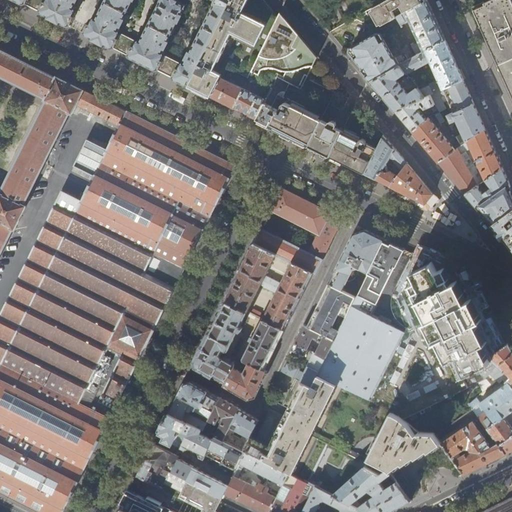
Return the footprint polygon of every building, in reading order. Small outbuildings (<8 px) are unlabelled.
[(42,12),(71,27),(72,24),(77,11),(76,7),(74,6),(76,3),(77,0),(17,0),(26,4),(30,6),(40,11),(42,12)] [(188,85),(230,0),(216,0),(191,51),(187,59),(186,62),(183,60),(180,62),(166,56),(165,52),(163,51),(165,47),(166,48),(169,41),(168,40),(178,21),(179,21),(182,13),(186,4),(176,0),(162,0),(160,3),(156,10),(156,11),(146,29),(142,36),(142,37),(141,40),(139,39),(135,40),(121,33),(120,30),(118,28),(119,25),(120,25),(123,18),(123,17),(132,0),(105,0),(102,7),(102,6),(98,13),(99,14),(97,17),(94,16),(91,18),(84,31),(83,33),(94,38),(121,52),(147,64),(169,76),(184,83),(188,85)] [(263,0),(230,0),(188,85),(197,90),(211,96),(220,77),(225,67),(249,77),(249,78),(249,79),(252,72),(279,18),(272,10),(263,0)] [(386,0),(373,8),(382,25),(396,17),(392,10),(401,6),(404,12),(424,1),(423,0),(386,0)] [(417,55),(445,39),(431,9),(427,0),(426,0),(424,1),(404,12),(397,17),(402,26),(410,22),(420,42),(412,46),(417,55)] [(511,0),(493,0),(486,3),(487,5),(475,11),(479,20),(482,25),(483,27),(484,31),(499,63),(511,92),(511,0)] [(318,57),(281,13),(279,18),(252,72),(260,76),(263,71),(263,70),(264,70),(266,69),(267,68),(269,68),(270,68),(272,68),(274,69),(275,69),(276,69),(277,70),(277,69),(282,69),(282,70),(283,71),(284,71),(285,72),(287,72),(283,79),(290,82),(302,88),(307,78),(318,57)] [(366,68),(373,80),(399,65),(401,64),(397,57),(393,55),(384,39),(381,41),(377,33),(352,46),(357,55),(354,58),(361,65),(364,69),(366,68)] [(450,51),(445,39),(417,55),(401,64),(399,65),(406,73),(407,74),(431,61),(439,80),(429,84),(430,85),(420,90),(425,97),(430,95),(463,79),(450,51)] [(0,491),(41,511),(63,511),(84,471),(110,418),(90,408),(94,400),(95,401),(99,393),(97,392),(101,384),(106,386),(103,392),(119,400),(129,380),(137,364),(138,362),(157,325),(166,306),(175,288),(195,249),(166,234),(173,220),(192,229),(200,212),(211,217),(236,165),(126,110),(106,100),(87,91),(57,76),(57,77),(0,49),(0,491)] [(406,73),(399,65),(373,80),(371,81),(387,100),(396,110),(397,110),(425,97),(420,90),(418,88),(409,95),(403,88),(406,85),(405,83),(404,83),(402,81),(400,84),(396,79),(406,73)] [(256,119),(264,102),(265,100),(247,90),(248,88),(245,87),(244,89),(233,84),(234,82),(230,80),(229,82),(220,77),(211,96),(221,102),(245,114),(256,119)] [(264,102),(256,119),(272,127),(299,140),(309,145),(322,120),(330,104),(337,91),(307,78),(302,88),(290,82),(285,92),(283,91),(282,91),(281,91),(280,92),(279,92),(279,93),(272,106),(264,102)] [(463,79),(430,95),(435,105),(437,109),(438,110),(439,112),(445,109),(440,97),(445,94),(453,110),(450,111),(453,118),(456,117),(467,142),(485,129),(483,123),(465,84),(463,79)] [(337,91),(330,104),(343,110),(349,97),(345,95),(337,91)] [(430,95),(425,97),(397,110),(396,110),(402,118),(413,130),(427,119),(418,108),(423,106),(425,109),(432,106),(435,111),(437,109),(435,105),(430,95)] [(443,118),(439,112),(438,110),(434,114),(439,121),(443,118)] [(351,112),(342,130),(330,156),(344,163),(365,173),(378,147),(369,143),(376,129),(372,124),(356,116),(357,114),(351,112)] [(427,119),(413,130),(425,145),(439,162),(461,146),(458,141),(455,143),(454,147),(442,133),(444,131),(442,128),(440,130),(429,118),(427,119)] [(322,120),(309,145),(320,151),(330,156),(342,130),(338,128),(337,121),(333,120),(331,121),(330,124),(322,120)] [(495,149),(485,129),(467,142),(461,146),(439,162),(458,184),(465,193),(503,168),(495,149)] [(378,147),(365,173),(394,188),(402,192),(425,203),(433,193),(428,187),(417,175),(395,148),(384,135),(378,147)] [(507,185),(510,183),(507,175),(503,168),(465,193),(471,200),(476,206),(507,185)] [(492,225),(511,210),(511,195),(511,194),(507,185),(476,206),(484,215),(492,225)] [(260,231),(254,242),(277,253),(280,255),(289,259),(291,260),(313,271),(316,273),(328,249),(339,227),(343,218),(318,205),(296,194),(282,187),(273,204),(271,209),(320,234),(310,253),(261,229),(260,231)] [(424,207),(425,203),(402,192),(400,195),(424,207)] [(511,210),(492,225),(505,240),(511,248),(511,210)] [(365,229),(353,234),(352,237),(330,283),(343,289),(353,268),(356,268),(357,267),(368,273),(385,239),(368,231),(365,229)] [(390,242),(385,239),(368,273),(356,296),(335,339),(317,374),(337,385),(369,401),(370,400),(404,332),(369,315),(394,265),(395,265),(402,251),(404,248),(399,246),(390,242)] [(277,253),(254,242),(246,260),(232,288),(225,301),(248,311),(261,286),(276,293),(263,319),(284,329),(297,304),(300,298),(313,271),(291,260),(281,283),(266,276),(277,253)] [(287,263),(289,259),(280,255),(278,259),(287,263)] [(406,328),(404,332),(370,400),(391,412),(399,415),(402,418),(485,378),(498,365),(489,358),(494,354),(480,326),(465,296),(454,273),(451,272),(435,264),(422,257),(418,265),(408,261),(392,294),(391,299),(391,302),(391,305),(392,311),(394,315),(395,318),(397,320),(401,325),(406,328)] [(343,289),(330,283),(320,303),(309,327),(335,339),(356,296),(343,289)] [(248,311),(225,301),(211,330),(210,331),(210,332),(209,333),(195,361),(197,366),(200,368),(210,374),(225,383),(236,363),(225,356),(223,357),(221,354),(224,349),(227,351),(229,350),(246,315),(255,319),(256,315),(251,313),(248,311)] [(254,308),(251,313),(256,315),(260,317),(262,312),(254,308)] [(281,336),(284,329),(263,319),(244,357),(245,361),(249,363),(264,370),(273,352),(281,336)] [(300,366),(300,367),(288,361),(283,371),(302,380),(312,385),(317,374),(335,339),(309,327),(305,325),(302,331),(293,350),(304,356),(308,348),(316,351),(307,369),(300,366)] [(488,443),(477,428),(479,427),(474,420),(442,443),(464,474),(467,472),(501,456),(511,450),(511,350),(511,349),(508,343),(506,345),(494,354),(489,358),(498,365),(485,378),(493,384),(498,381),(500,383),(503,380),(507,384),(480,403),(476,397),(469,403),(473,409),(435,434),(439,440),(476,413),(478,416),(476,418),(481,425),(483,423),(487,429),(488,428),(495,439),(488,443)] [(267,371),(264,370),(249,363),(245,371),(242,371),(239,370),(241,366),(236,363),(225,383),(224,384),(248,398),(255,396),(265,376),(267,372),(267,371)] [(314,431),(337,385),(317,374),(312,385),(302,380),(295,395),(270,445),(251,435),(244,450),(246,451),(292,474),(311,436),(366,463),(369,459),(314,431)] [(182,388),(179,394),(212,412),(221,397),(202,386),(192,380),(184,383),(182,388)] [(179,394),(173,405),(169,413),(193,425),(201,429),(202,429),(212,412),(179,394)] [(231,403),(221,397),(212,412),(202,429),(206,431),(211,422),(215,424),(220,415),(224,417),(215,436),(224,440),(231,426),(230,426),(239,408),(231,403)] [(250,414),(239,408),(230,426),(231,426),(224,440),(244,450),(251,435),(259,420),(250,414)] [(418,431),(402,418),(399,415),(391,412),(369,459),(388,468),(380,474),(365,466),(333,495),(367,511),(387,511),(406,503),(411,500),(406,494),(397,481),(385,489),(385,487),(382,482),(380,481),(391,473),(389,469),(401,461),(402,463),(413,455),(416,453),(418,455),(431,446),(433,448),(441,442),(439,440),(435,434),(420,430),(418,431)] [(193,425),(169,413),(164,423),(160,432),(159,433),(164,435),(162,439),(172,445),(178,432),(187,436),(193,425)] [(199,433),(201,429),(193,425),(187,436),(183,444),(181,448),(183,449),(184,450),(189,448),(198,452),(199,457),(203,459),(206,454),(213,439),(199,433)] [(215,436),(213,439),(206,454),(227,464),(237,470),(246,451),(244,450),(224,440),(215,436)] [(150,451),(146,459),(171,472),(178,458),(179,456),(154,444),(150,451)] [(224,495),(260,511),(367,511),(333,495),(292,474),(246,451),(237,470),(224,495)] [(182,460),(178,458),(171,472),(186,479),(193,465),(182,460)] [(171,472),(146,459),(143,466),(138,475),(150,482),(152,478),(151,474),(161,479),(177,488),(174,494),(175,495),(179,497),(180,494),(187,480),(186,479),(171,472)] [(193,465),(186,479),(187,480),(218,495),(225,481),(220,479),(216,478),(217,475),(204,469),(194,464),(193,465)] [(131,495),(124,508),(132,511),(215,511),(216,511),(221,502),(223,498),(218,496),(218,495),(187,480),(180,494),(187,498),(186,500),(204,509),(202,511),(175,511),(169,509),(169,510),(165,508),(166,505),(151,497),(148,496),(147,498),(145,497),(145,498),(132,492),(131,495)] [(491,509),(492,511),(511,511),(506,501),(498,505),(491,509)]
